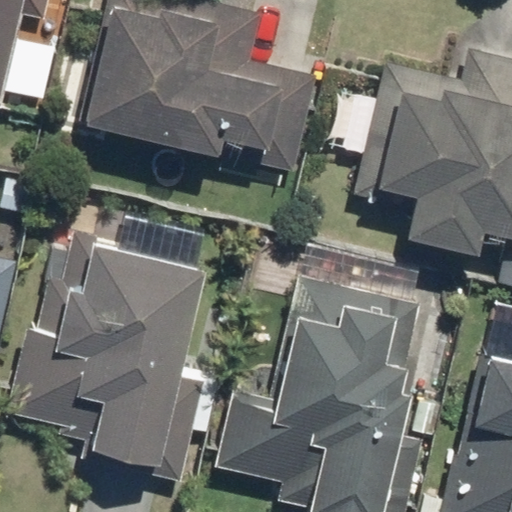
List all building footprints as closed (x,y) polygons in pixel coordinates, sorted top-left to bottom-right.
[(0,0),(0,89),(17,15),(38,20),(42,0),(0,0)] [(91,0),(64,120),(289,171),(312,73),(242,57),(253,9),(214,0),(91,0)] [(511,240),(511,56),(458,43),(451,73),(379,55),(345,192),(396,204),(389,233),(478,254),(483,233),(511,240)] [(14,319),(0,375),(0,419),(77,438),(72,456),(141,473),(193,261),(65,230),(53,277),(39,273),(26,323),(14,319)] [(264,503),(303,511),(367,511),(425,270),(295,239),(259,394),(223,385),(204,464),(269,479),(264,503)] [(510,511),(511,358),(468,348),(429,511),(510,511)]
